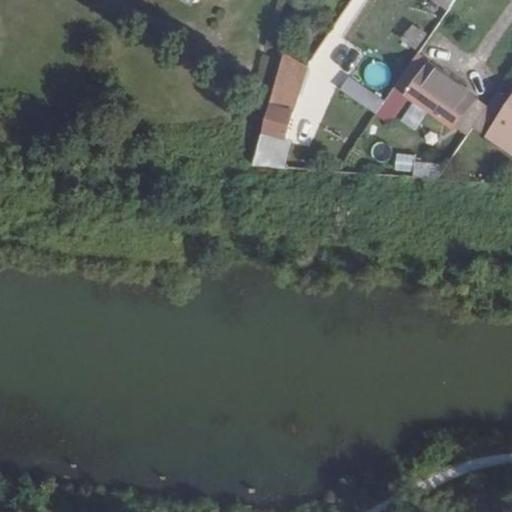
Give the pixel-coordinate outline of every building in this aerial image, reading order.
[(396,84),(455,126),(477,95),(418,53),(396,84)] [(343,89),(376,113),(384,102),(351,77),(343,89)] [(267,121),(254,164),(285,167),(291,146),(287,135),(294,109),(284,106),(290,86),(278,81),(266,120),(267,121)] [(511,84),(480,137),(510,154),(511,151),(511,84)] [(455,126),(468,134),(489,104),(477,95),(455,126)]
